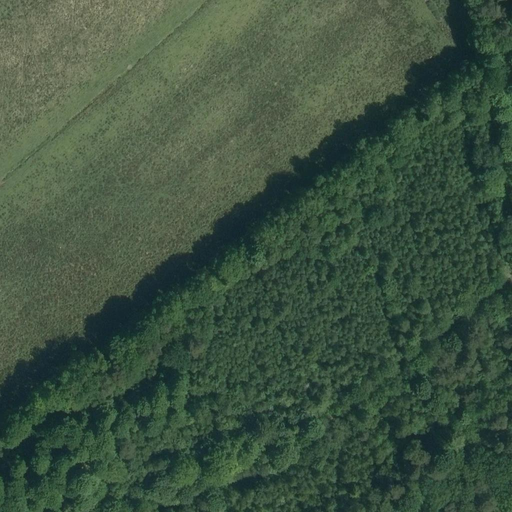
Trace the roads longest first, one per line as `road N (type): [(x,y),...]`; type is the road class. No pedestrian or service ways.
road 1 (track): [(511,277),(268,470),(146,511)]
road 2 (track): [(484,40),(511,211)]
